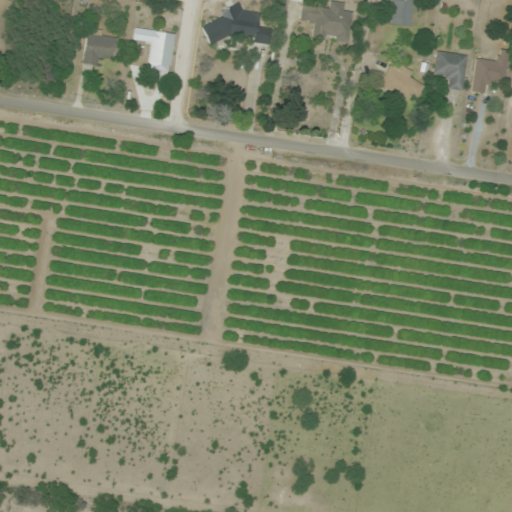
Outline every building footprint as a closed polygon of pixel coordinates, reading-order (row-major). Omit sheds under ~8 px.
[(392,0),(388,23),(410,27),(414,0),(392,0)] [(312,37),(350,41),(353,13),(343,12),(344,3),(330,2),(329,9),(302,6),(301,21),(314,23),(312,37)] [(221,14),(219,26),(208,24),(206,33),(269,46),(273,25),(221,14)] [(175,34),(134,29),(132,41),(151,43),(148,70),(170,73),(175,34)] [(82,64),(99,66),(100,57),(115,59),(118,35),(86,31),(82,64)] [(461,91),(467,56),(437,51),(433,75),(445,77),(443,88),(461,91)] [(508,58),(497,56),(496,62),(476,59),(470,92),(484,94),(486,83),(503,86),(508,58)] [(413,73),(392,61),(379,85),(414,104),(424,86),(410,79),(413,73)]
